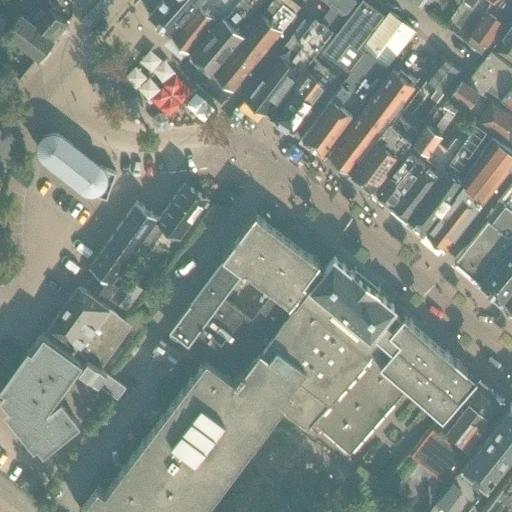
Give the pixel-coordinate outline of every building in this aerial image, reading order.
[(28,14),(54,37),(67,22),(52,8),(55,5),(48,0),(32,0),(30,3),(34,7),(28,14)] [(169,33),(185,16),(199,0),(159,0),(148,14),(169,33)] [(199,0),(185,16),(186,16),(170,34),(188,50),(203,32),(205,34),(222,15),(204,0),(199,0)] [(235,0),(222,15),(205,34),(190,52),(210,69),(242,30),(268,0),(235,0)] [(204,0),(222,15),(235,0),(204,0)] [(268,0),(242,30),(245,32),(211,71),(232,89),(282,28),(270,17),(284,0),(268,0)] [(352,0),(325,0),(336,8),(326,21),(332,26),(352,0)] [(382,72),(415,29),(389,10),(366,40),(356,54),(340,74),(344,77),(301,136),(323,151),(382,72)] [(504,23),(486,11),(470,35),(487,47),(504,23)] [(37,60),(52,41),(20,15),(5,33),(37,60)] [(265,113),(299,68),(301,70),(330,29),(314,17),(299,38),(304,42),(290,62),(276,52),(243,97),(265,113)] [(511,28),(498,49),(511,58),(511,28)] [(511,110),(511,66),(490,50),(466,81),(479,90),(478,91),(490,98),(491,97),(511,110)] [(423,77),(444,92),(461,69),(441,53),(423,77)] [(392,66),(327,154),(349,170),(414,83),(392,66)] [(293,131),(324,86),(299,69),(269,116),(293,131)] [(460,77),(450,91),(469,104),(478,91),(479,90),(466,81),(460,77)] [(508,142),(511,135),(511,111),(492,99),(477,121),(508,142)] [(372,188),(417,127),(396,110),(349,171),(372,188)] [(424,231),(462,179),(455,174),(486,128),(477,121),(476,120),(462,140),(444,165),(439,172),(405,216),(424,231)] [(404,185),(438,140),(443,134),(426,122),(412,141),(413,142),(389,173),(388,173),(375,191),(389,203),(404,185)] [(106,198),(116,171),(90,162),(78,153),(69,145),(61,135),(58,133),(54,133),(49,133),(46,135),(43,138),(41,141),(40,145),(40,149),(42,153),(45,156),(76,181),(82,183),(80,188),(106,198)] [(405,216),(439,172),(444,165),(462,140),(455,134),(446,146),(438,140),(404,185),(389,203),(405,216)] [(511,149),(492,134),(475,160),(499,179),(511,161),(511,149)] [(499,179),(475,160),(462,179),(434,218),(424,231),(444,248),(470,217),(499,179)] [(466,268),(511,210),(511,181),(500,197),(485,216),(487,217),(454,257),(466,268)] [(159,217),(158,216),(136,246),(146,253),(167,223),(183,233),(207,198),(184,182),(159,217)] [(136,246),(158,216),(136,201),(89,265),(95,269),(87,281),(109,296),(117,285),(111,281),(135,246),(136,246)] [(511,210),(466,268),(478,278),(511,236),(511,210)] [(97,484),(79,509),(82,511),(200,511),(281,406),(286,399),(258,378),(317,301),(358,332),(365,323),(374,330),(393,307),(392,306),(394,304),(334,255),(324,268),(317,263),(319,260),(255,211),(168,326),(207,355),(105,490),(97,484)] [(511,237),(479,278),(499,297),(511,281),(511,237)] [(142,287),(125,275),(110,296),(128,308),(142,287)] [(511,308),(511,281),(499,297),(511,308)] [(81,286),(79,284),(47,328),(49,329),(100,366),(131,323),(80,286),(81,286)] [(26,431),(25,432),(43,454),(78,425),(71,415),(70,416),(60,404),(46,415),(41,409),(79,358),(43,331),(19,363),(21,363),(5,385),(5,386),(0,393),(0,397),(10,410),(9,410),(26,431)] [(181,352),(161,338),(153,349),(172,364),(181,352)] [(126,385),(125,385),(87,357),(78,369),(117,397),(126,385)] [(504,398),(479,378),(415,457),(444,479),(499,410),(496,407),(504,398)] [(511,451),(511,403),(510,402),(462,463),(446,484),(426,511),(463,511),(488,483),(511,451)] [(507,511),(511,506),(511,470),(484,508),(488,511),(507,511)]
